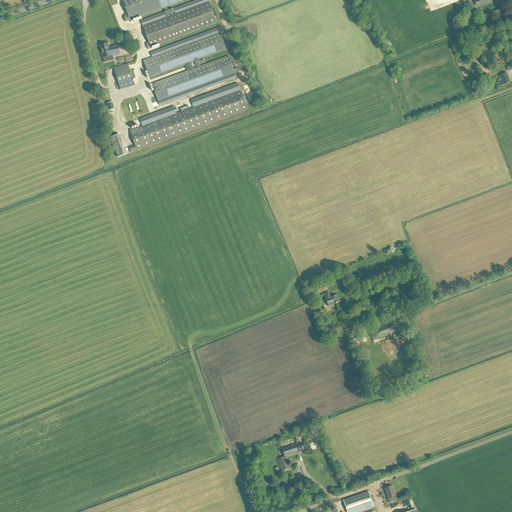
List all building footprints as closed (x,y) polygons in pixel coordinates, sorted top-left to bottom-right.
[(121,0),(127,15),(128,16),(124,18),(125,23),(187,0),(121,0)] [(216,23),(208,2),(142,26),(148,43),(146,43),(148,50),(151,49),(150,48),(216,23)] [(226,50),(220,32),(143,61),(149,79),(185,66),(187,71),(151,84),(158,102),(235,73),(228,56),(200,66),(200,65),(205,63),(203,59),(198,61),(226,50)] [(108,44),(100,46),(103,58),(112,56),(113,57),(120,55),(118,45),(109,48),(108,44)] [(127,64),(114,69),(120,90),(134,86),(127,64)] [(506,74),(499,77),(502,86),(510,83),(506,74)] [(240,91),(130,131),(135,146),(129,148),(130,153),(247,110),(240,91)] [(127,154),(120,134),(110,138),(118,158),(127,154)] [(316,288),(318,294),(327,290),(325,285),(316,288)] [(330,297),(328,293),(324,294),(326,298),(329,306),(340,302),(337,295),(330,298),(330,297)] [(385,325),(369,331),(372,341),(389,335),(389,334),(394,332),(391,324),(386,326),(385,325)] [(328,329),(330,335),(340,331),(338,325),(328,329)] [(361,334),(353,338),(355,342),(363,338),(361,334)] [(301,442),(282,448),(284,457),(279,459),(281,465),(279,465),(281,471),(288,469),(284,457),(298,453),(298,452),(304,450),(301,442)] [(396,496),(392,486),(384,489),(388,498),(387,499),(388,503),(396,501),(395,497),(396,496)] [(347,511),(358,511),(374,507),(368,492),(343,501),(347,511)]
